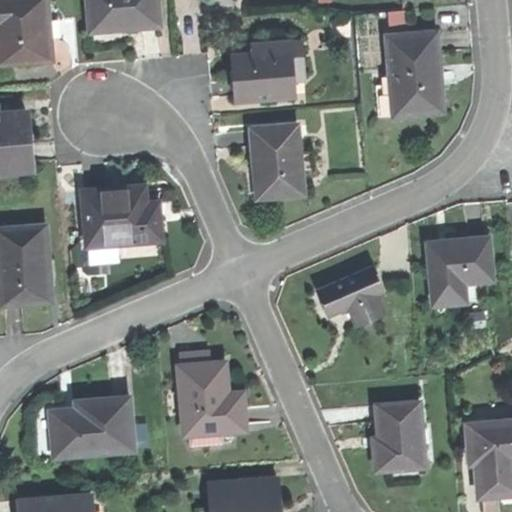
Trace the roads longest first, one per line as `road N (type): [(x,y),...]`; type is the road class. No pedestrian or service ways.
road 1 (residential): [(239,272),(447,181),(484,131),(500,79),(492,0)]
road 2 (residential): [(0,392),(30,365),(239,272)]
road 3 (residential): [(239,272),(344,511)]
road 4 (residential): [(116,114),(186,152),(239,272)]
